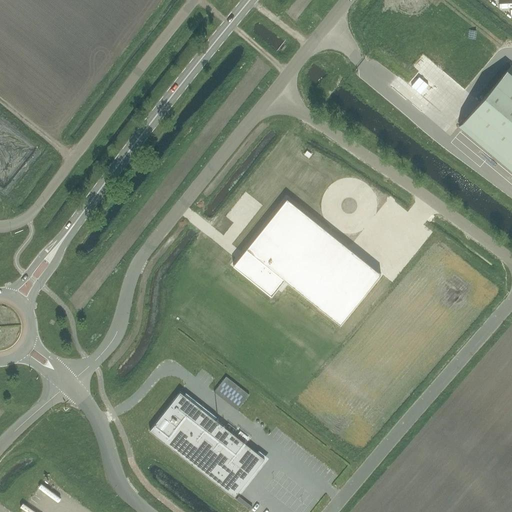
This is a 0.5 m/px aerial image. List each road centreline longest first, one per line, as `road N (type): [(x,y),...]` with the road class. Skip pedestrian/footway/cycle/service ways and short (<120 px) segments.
road 1 (primary): [(14,304),(250,0)]
road 2 (tertiary): [(67,385),(109,348),(140,258),(275,90)]
road 3 (unclassified): [(0,231),(27,220),(194,0)]
road 4 (unclassified): [(511,261),(275,90)]
road 5 (unclassified): [(511,300),(332,511)]
road 6 (unknown): [(326,27),(419,127),(448,126),(511,61)]
road 7 (tertiary): [(148,511),(117,479),(89,407),(67,385)]
